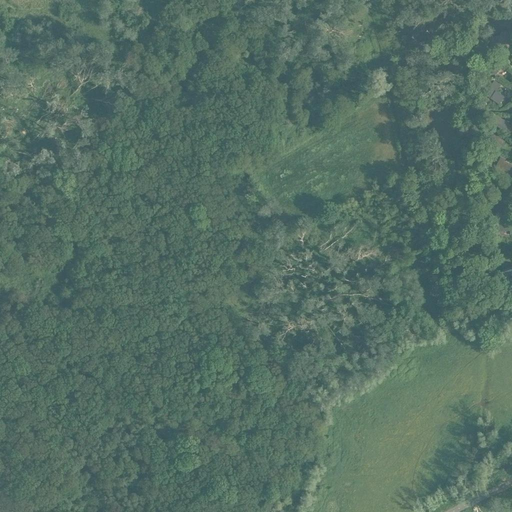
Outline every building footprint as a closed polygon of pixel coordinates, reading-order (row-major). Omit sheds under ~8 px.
[(489,37),(491,51),(496,50),(495,45),(508,43),(507,32),(499,32),(499,36),(489,37)] [(489,55),(482,62),(495,74),(502,67),(489,55)] [(486,95),(499,104),(504,97),(496,91),(500,84),(494,80),(487,89),(489,91),(486,95)] [(509,123),(502,119),(494,115),(490,122),(502,129),(504,131),(509,123)] [(498,148),(501,147),(505,142),(496,136),(492,133),(487,141),(498,148)] [(506,174),(511,164),(504,161),(505,159),(501,157),(495,168),(506,174)] [(495,232),(496,232),(511,230),(510,221),(489,223),(490,232),(490,238),(495,238),(495,232)]
